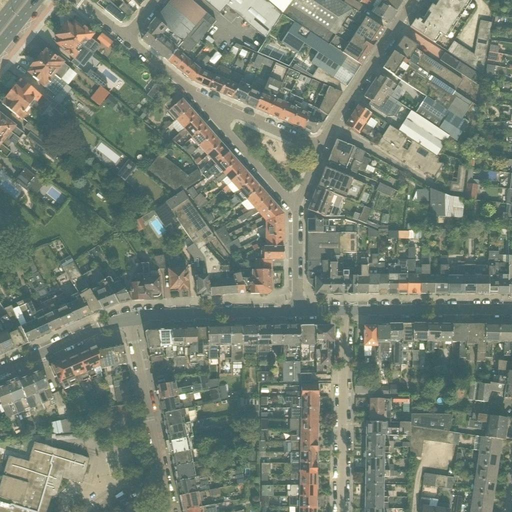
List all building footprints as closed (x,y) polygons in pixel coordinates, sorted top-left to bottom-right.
[(127,17),(117,8),(108,0),(104,0),(109,4),(105,10),(120,23),(122,23),(126,18),(127,17)] [(120,0),(123,3),(134,14),(138,9),(129,0),(120,0)] [(179,47),(207,14),(206,14),(189,0),(171,0),(144,32),(147,34),(141,40),(164,59),(167,61),(174,53),(179,47)] [(226,5),(248,23),(267,39),(268,37),(282,15),(281,15),(264,0),(202,0),(219,14),(226,5)] [(264,0),(281,15),(292,0),(264,0)] [(378,40),(384,30),(359,13),(339,0),(292,0),(281,15),(282,15),(361,66),(367,56),(378,40)] [(339,0),(359,13),(367,0),(339,0)] [(396,12),(403,0),(377,0),(381,3),(381,2),(384,4),(396,12)] [(439,0),(436,5),(457,18),(469,0),(468,0),(439,0)] [(374,14),(388,23),(396,12),(384,4),(381,2),(381,3),(374,14)] [(134,14),(123,3),(117,8),(127,17),(126,18),(128,20),(134,14)] [(418,15),(410,27),(433,42),(439,33),(445,36),(457,18),(436,5),(433,3),(427,12),(430,14),(426,21),(418,15)] [(268,37),(288,49),(294,39),(316,53),(310,63),(323,71),(317,80),(336,88),(340,82),(347,87),(361,66),(282,15),(268,37)] [(62,28),(63,28),(61,30),(79,44),(93,55),(100,46),(91,38),(93,35),(84,28),(83,29),(74,22),(71,26),(67,23),(66,24),(65,23),(62,28)] [(491,23),(485,22),(483,34),(489,35),(491,23)] [(64,52),(74,59),(73,60),(71,63),(77,68),(90,52),(79,44),(61,30),(60,30),(57,35),(56,36),(60,40),(57,44),(66,51),(64,52)] [(477,33),(476,39),(488,41),(489,35),(483,34),(477,33)] [(113,43),(102,34),(97,40),(108,48),(113,43)] [(403,37),(393,52),(407,61),(455,92),(462,80),(416,50),(418,47),(403,37)] [(488,41),(476,39),(475,45),(487,47),(488,41)] [(459,45),(454,42),(447,52),(452,55),(459,45)] [(458,59),(464,49),(459,45),(452,55),(458,59)] [(487,47),(475,45),(473,55),(475,56),(470,63),(484,66),(487,47)] [(489,52),(498,54),(499,47),(490,45),(489,52)] [(186,58),(188,55),(189,54),(179,47),(174,53),(167,61),(177,69),(186,58)] [(247,52),(242,49),(241,51),(239,55),(245,57),(247,52)] [(463,62),(470,53),(464,49),(458,59),(463,62)] [(50,54),(48,52),(46,51),(43,55),(42,54),(37,60),(45,67),(45,68),(60,80),(69,68),(51,54),(50,54)] [(393,52),(383,69),(426,97),(461,120),(472,103),(455,92),(407,61),(393,52)] [(497,62),(498,54),(489,52),(487,61),(497,62)] [(482,77),(445,53),(440,61),(480,86),(482,77)] [(470,53),(463,62),(468,66),(470,63),(475,56),(473,55),(470,53)] [(182,73),(194,59),(188,55),(186,58),(177,69),(182,73)] [(201,70),(204,67),(205,65),(210,59),(206,56),(199,64),(194,59),(182,73),(192,82),(201,70)] [(261,64),(263,58),(257,56),(255,61),(261,64)] [(32,77),(50,91),(47,95),(58,104),(60,105),(72,90),(65,84),(66,84),(60,80),(45,68),(45,67),(37,60),(31,68),(32,69),(28,73),(33,76),(32,77)] [(288,67),(292,69),(295,65),(297,62),(293,60),(288,67)] [(470,63),(468,66),(482,74),(484,66),(470,63)] [(261,96),(255,109),(268,115),(280,87),(283,81),(288,69),(275,64),(265,87),(264,89),(261,96)] [(217,70),(205,65),(204,67),(201,70),(192,82),(208,89),(215,73),(217,70)] [(227,79),(215,73),(208,89),(221,94),(227,79)] [(221,94),(232,99),(240,82),(242,78),(230,73),(227,79),(221,94)] [(397,86),(379,74),(371,86),(390,98),(397,86)] [(107,84),(103,80),(98,85),(103,89),(107,84)] [(319,83),(312,80),(310,85),(317,88),(319,83)] [(42,117),(51,105),(41,96),(34,91),(35,91),(26,84),(21,81),(17,86),(17,85),(16,87),(14,87),(12,90),(12,91),(11,92),(28,106),(29,106),(42,117)] [(251,87),(240,82),(232,99),(243,104),(251,87)] [(251,87),(243,104),(255,109),(261,96),(264,89),(265,87),(253,82),(252,84),(251,87)] [(325,98),(329,88),(323,85),(318,96),(324,98),(325,98)] [(390,98),(371,86),(364,97),(371,101),(368,105),(387,117),(397,102),(390,98)] [(100,87),(90,99),(99,106),(109,94),(100,87)] [(268,115),(279,120),(290,96),(290,95),(292,92),(280,87),(268,115)] [(328,116),(343,93),(329,88),(325,98),(324,98),(319,110),(328,116)] [(6,99),(2,104),(6,108),(15,115),(22,120),(26,115),(24,113),(28,106),(11,92),(10,93),(9,94),(7,96),(7,97),(6,99)] [(290,96),(279,120),(291,125),(299,109),(303,100),(290,95),(290,96)] [(111,108),(112,109),(118,103),(109,96),(104,103),(106,104),(110,108),(111,108)] [(190,108),(182,99),(181,101),(176,96),(165,106),(169,111),(168,112),(176,120),(190,108)] [(461,120),(426,97),(415,114),(449,136),(457,141),(467,124),(461,120)] [(67,111),(63,108),(60,105),(58,104),(54,109),(59,113),(63,116),(67,111)] [(373,115),(359,106),(352,116),(366,125),(370,119),(373,115)] [(299,109),(291,125),(303,131),(312,109),(307,107),(304,112),(299,109)] [(319,110),(313,107),(312,109),(303,131),(312,135),(316,133),(328,116),(319,110)] [(176,120),(184,129),(198,117),(190,108),(176,120)] [(436,156),(449,136),(415,114),(411,111),(398,132),(436,156)] [(0,133),(12,143),(15,146),(24,134),(10,123),(0,114),(0,133)] [(352,116),(345,126),(360,135),(362,131),(366,126),(366,125),(352,116)] [(183,138),(188,134),(192,138),(205,126),(198,117),(184,129),(179,134),(178,134),(172,140),(176,143),(183,137),(183,138)] [(164,131),(172,124),(169,121),(161,128),(164,131)] [(46,139),(41,135),(37,132),(38,131),(28,123),(24,128),(30,132),(30,133),(43,143),(43,142),(46,139)] [(171,131),(174,129),(175,128),(172,124),(164,131),(167,135),(171,131)] [(199,147),(213,135),(205,126),(192,138),(199,147)] [(436,156),(398,132),(389,126),(381,139),(377,146),(403,163),(405,161),(433,179),(445,164),(438,163),(439,158),(436,156)] [(482,140),(489,139),(488,131),(481,132),(482,140)] [(12,143),(0,133),(0,152),(7,158),(11,152),(7,149),(12,143)] [(30,133),(27,137),(44,151),(48,146),(43,142),(43,143),(30,133)] [(207,156),(221,144),(213,135),(199,147),(207,156)] [(449,137),(445,145),(448,147),(451,146),(455,140),(449,137)] [(359,156),(362,150),(336,140),(332,151),(367,166),(369,160),(359,156)] [(215,165),(229,153),(221,144),(207,156),(215,165)] [(327,162),(356,174),(359,168),(365,171),(367,166),(332,151),(327,162)] [(219,177),(237,161),(229,153),(215,165),(211,168),(207,172),(203,176),(207,180),(215,173),(219,177)] [(182,192),(183,191),(202,179),(197,170),(188,176),(159,154),(147,170),(176,192),(179,188),(182,192)] [(245,170),(237,161),(219,177),(215,181),(218,185),(226,177),(231,183),(245,170)] [(33,170),(37,173),(42,167),(38,164),(33,170)] [(20,175),(32,184),(36,178),(37,177),(25,168),(20,175)] [(367,185),(325,168),(317,187),(334,194),(343,198),(359,204),(367,185)] [(231,183),(238,191),(239,191),(253,179),(245,170),(231,183)] [(32,184),(20,175),(15,181),(27,190),(28,189),(32,184)] [(36,178),(32,184),(28,189),(36,195),(44,184),(36,178)] [(246,200),(260,188),(253,179),(239,191),(234,195),(242,205),(246,200)] [(379,183),(376,190),(390,197),(394,190),(379,183)] [(476,201),(478,185),(467,183),(465,199),(476,201)] [(464,186),(451,184),(450,192),(463,193),(464,186)] [(313,199),(336,209),(338,208),(343,198),(334,194),(317,187),(313,199)] [(268,197),(260,188),(246,200),(254,209),(268,197)] [(215,239),(188,200),(183,191),(182,192),(166,203),(177,220),(181,225),(194,244),(198,250),(204,246),(215,239)] [(248,212),(243,215),(238,218),(241,222),(258,213),(262,218),(276,205),(268,197),(254,209),(248,212)] [(450,218),(462,219),(464,199),(453,197),(450,218)] [(335,209),(336,209),(313,199),(308,210),(311,212),(317,214),(324,217),(325,217),(332,217),(335,209)] [(170,224),(177,220),(166,203),(153,211),(155,215),(156,214),(165,228),(170,224)] [(511,220),(511,204),(509,204),(507,213),(503,213),(502,219),(508,219),(508,220),(511,220)] [(262,218),(265,222),(265,225),(266,225),(284,225),(284,214),(276,205),(262,218)] [(379,229),(379,226),(367,221),(372,210),(364,207),(359,218),(358,221),(378,229),(379,229)] [(143,223),(155,215),(153,211),(134,222),(139,231),(145,228),(143,223)] [(210,214),(205,218),(208,223),(213,219),(210,214)] [(311,219),(308,219),(308,234),(335,233),(335,227),(328,227),(328,220),(322,220),(317,219),(317,217),(311,215),(311,219)] [(113,227),(117,233),(133,223),(128,217),(113,227)] [(265,236),(284,236),(284,225),(266,225),(265,225),(265,236)] [(216,230),(228,254),(241,248),(237,239),(231,241),(224,226),(216,230)] [(409,231),(409,239),(421,239),(422,231),(413,231),(409,231)] [(330,256),(330,261),(342,261),(342,253),(355,253),(355,233),(335,233),(308,234),(307,256),(330,256)] [(265,248),(284,248),(284,236),(265,236),(265,248)] [(201,294),(202,297),(210,296),(208,281),(204,259),(198,250),(194,244),(187,249),(193,259),(197,294),(201,294)] [(210,296),(223,296),(220,265),(220,264),(204,246),(198,250),(204,259),(208,281),(210,296)] [(272,260),(284,260),(284,248),(265,248),(263,248),(263,260),(255,260),(255,265),(244,265),(244,268),(255,269),(255,270),(271,270),(272,260)] [(421,268),(415,268),(415,248),(408,248),(408,260),(408,261),(408,295),(422,295),(422,268),(421,268)] [(488,295),(498,295),(498,276),(498,255),(498,252),(488,252),(488,266),(489,266),(488,295)] [(19,260),(23,269),(28,267),(32,276),(38,273),(30,254),(19,260)] [(429,254),(422,254),(421,266),(421,268),(422,268),(422,295),(435,295),(435,275),(429,275),(429,254)] [(371,261),(371,264),(368,264),(368,294),(378,294),(378,263),(378,255),(372,255),(372,261),(371,261)] [(503,264),(503,255),(498,255),(498,276),(498,295),(508,295),(508,276),(508,264),(503,264)] [(160,270),(166,270),(166,265),(163,256),(152,257),(160,270)] [(315,294),(330,294),(330,261),(330,256),(307,256),(307,280),(308,280),(315,288),(315,294)] [(134,265),(135,265),(136,284),(131,284),(131,293),(126,293),(131,301),(144,301),(142,267),(141,264),(142,264),(136,257),(131,261),(134,265)] [(448,295),(449,268),(448,268),(448,257),(440,257),(440,275),(435,275),(435,295),(448,295)] [(356,274),(356,276),(356,294),(368,294),(368,264),(368,258),(360,258),(360,266),(360,276),(357,276),(357,274),(356,274)] [(342,261),(330,261),(330,294),(343,294),(342,271),(342,261)] [(398,261),(398,264),(398,295),(408,295),(408,261),(398,261)] [(82,277),(81,277),(73,262),(63,269),(74,287),(78,293),(92,316),(102,311),(82,277)] [(179,290),(187,289),(187,281),(187,276),(186,276),(186,269),(178,270),(177,263),(168,264),(170,292),(179,291),(179,290)] [(384,275),(384,263),(378,263),(378,294),(388,295),(388,275),(384,275)] [(144,301),(149,300),(150,297),(157,297),(158,297),(159,296),(160,295),(159,274),(157,271),(149,272),(148,264),(142,264),(141,264),(142,267),(144,301)] [(223,264),(220,265),(220,264),(220,265),(223,296),(238,294),(233,278),(230,279),(229,266),(223,267),(223,264)] [(388,275),(388,295),(398,295),(398,264),(388,264),(388,275)] [(464,295),(464,277),(464,264),(462,264),(462,266),(458,266),(457,277),(454,277),(454,268),(449,268),(448,295),(464,295)] [(475,295),(475,266),(468,266),(468,277),(464,277),(464,295),(475,295)] [(481,266),(475,266),(475,295),(488,295),(489,266),(488,266),(481,266)] [(97,268),(90,272),(82,277),(102,311),(119,304),(104,280),(97,268)] [(273,273),(271,272),(271,270),(255,270),(239,270),(240,274),(241,280),(245,280),(245,283),(257,283),(257,280),(267,280),(267,283),(272,283),(271,278),(273,277),(273,273)] [(342,271),(343,294),(356,294),(356,276),(348,277),(348,271),(342,271)] [(52,333),(64,328),(53,304),(51,300),(50,300),(38,273),(32,276),(27,278),(39,308),(40,307),(52,333)] [(233,278),(238,294),(244,294),(241,280),(240,274),(233,275),(234,278),(233,278)] [(119,304),(131,301),(126,293),(120,283),(115,286),(111,279),(108,278),(104,280),(119,304)] [(272,292),(272,289),(272,283),(267,283),(267,280),(257,280),(257,283),(245,283),(245,280),(241,280),(244,294),(268,294),(272,292)] [(64,299),(75,323),(92,316),(78,293),(64,299)] [(53,304),(64,328),(75,323),(64,299),(62,295),(51,300),(53,304)] [(23,301),(40,339),(52,333),(40,307),(39,308),(34,310),(29,299),(23,301)] [(28,344),(40,339),(23,301),(17,304),(18,307),(13,310),(28,344)] [(0,322),(2,324),(3,327),(14,350),(28,344),(13,310),(11,306),(3,310),(6,314),(0,316),(0,322)] [(394,345),(394,358),(393,365),(401,365),(401,358),(402,354),(402,324),(389,325),(388,345),(389,345),(394,345)] [(407,358),(407,354),(407,351),(413,351),(414,324),(402,324),(402,354),(401,358),(407,358)] [(412,361),(419,361),(420,343),(427,343),(427,324),(414,324),(413,351),(412,361)] [(433,349),(438,349),(439,324),(427,324),(427,343),(427,353),(433,353),(433,349)] [(438,349),(439,349),(439,350),(443,349),(443,344),(443,342),(451,342),(452,325),(439,324),(438,349)] [(511,324),(499,325),(499,342),(503,342),(503,356),(510,356),(511,342),(511,324)] [(371,357),(377,357),(377,356),(378,356),(377,325),(377,327),(372,327),(371,325),(366,325),(365,327),(364,327),(364,346),(371,346),(371,357)] [(389,325),(377,325),(378,356),(384,356),(384,352),(389,352),(389,345),(388,345),(389,325)] [(459,342),(458,363),(458,369),(465,369),(466,359),(466,346),(466,325),(452,325),(451,342),(459,342)] [(476,362),(476,370),(484,370),(484,363),(485,325),(466,325),(466,346),(466,359),(469,359),(470,345),(477,345),(476,362)] [(499,342),(499,325),(485,325),(484,363),(491,363),(492,343),(498,343),(499,342)] [(300,374),(300,363),(300,326),(282,327),(282,353),(282,354),(283,382),(300,382),(300,374)] [(309,362),(309,351),(316,351),(316,326),(300,326),(300,363),(309,362)] [(331,365),(332,364),(332,329),(329,326),(316,326),(316,351),(316,359),(316,369),(324,369),(324,363),(326,363),(326,364),(326,365),(326,366),(327,366),(327,367),(328,367),(329,367),(330,367),(331,366),(331,365)] [(0,354),(1,356),(14,350),(3,327),(0,328),(0,354)] [(243,362),(243,353),(242,353),(242,346),(242,327),(230,328),(231,358),(231,363),(243,362)] [(242,353),(243,353),(257,353),(258,353),(258,346),(257,327),(242,327),(242,346),(242,353)] [(258,353),(264,353),(270,353),(270,346),(271,346),(270,327),(257,327),(258,346),(258,353)] [(270,327),(271,346),(277,346),(277,354),(282,354),(282,353),(282,327),(270,327)] [(213,359),(219,359),(218,328),(207,329),(208,351),(208,354),(213,354),(213,359)] [(231,358),(230,328),(218,328),(219,359),(219,363),(220,363),(225,362),(225,359),(231,358)] [(184,347),(183,329),(170,330),(172,352),(173,352),(173,357),(179,357),(179,365),(184,365),(184,358),(184,347)] [(189,356),(190,356),(190,364),(191,364),(196,364),(196,358),(195,329),(183,329),(184,347),(188,346),(189,356)] [(205,351),(207,351),(208,351),(207,329),(195,329),(196,358),(196,364),(198,364),(200,364),(199,362),(203,361),(204,361),(203,355),(204,351),(205,351)] [(152,363),(159,362),(163,361),(162,356),(161,351),(161,349),(158,330),(147,330),(145,333),(152,363)] [(170,330),(158,330),(161,349),(166,348),(166,350),(165,350),(166,358),(173,358),(173,357),(173,352),(172,352),(170,330)] [(122,381),(121,373),(119,366),(127,364),(123,344),(110,347),(117,382),(119,382),(122,381)] [(87,350),(95,368),(93,369),(96,376),(102,373),(101,370),(97,350),(96,346),(90,349),(87,350)] [(112,376),(113,379),(114,383),(117,382),(110,347),(97,350),(101,370),(104,369),(106,377),(112,376)] [(78,354),(89,379),(96,376),(93,369),(95,368),(87,350),(78,354)] [(78,384),(83,382),(89,379),(78,354),(67,359),(78,384)] [(64,390),(78,384),(67,359),(50,367),(55,378),(57,377),(64,390)] [(498,371),(503,371),(503,370),(511,371),(511,363),(498,361),(498,371)] [(163,368),(153,370),(154,377),(164,375),(163,368)] [(42,404),(44,403),(48,402),(47,400),(54,397),(42,370),(30,375),(42,404)] [(493,383),(511,386),(511,371),(503,370),(503,371),(503,377),(494,376),(493,383)] [(119,382),(120,386),(131,383),(129,371),(121,373),(122,381),(119,382)] [(36,406),(41,404),(41,405),(42,404),(30,375),(19,381),(29,407),(28,407),(30,412),(33,411),(32,408),(36,407),(36,406)] [(29,407),(19,381),(7,385),(14,404),(17,414),(18,415),(20,414),(24,412),(23,409),(28,407),(29,407)] [(133,390),(131,383),(120,386),(120,388),(121,388),(122,392),(133,390)] [(174,383),(156,386),(159,400),(189,394),(190,395),(194,394),(193,393),(209,390),(209,384),(201,385),(176,390),(174,383)] [(504,398),(511,399),(511,386),(493,383),(493,384),(490,383),(489,385),(477,384),(475,401),(489,403),(490,391),(504,393),(504,398)] [(7,385),(0,387),(0,402),(4,412),(3,412),(6,419),(17,414),(14,404),(7,385)] [(319,392),(319,386),(302,386),(302,392),(292,392),(292,398),(318,398),(318,392),(319,392)] [(390,386),(390,394),(400,394),(400,386),(390,386)] [(134,396),(133,390),(122,392),(123,399),(134,396)] [(163,414),(181,410),(181,408),(192,406),(190,395),(189,394),(159,400),(162,414),(163,414)] [(135,403),(134,396),(123,399),(124,405),(135,403)] [(318,398),(292,398),(291,398),(291,409),(301,409),(318,409),(318,398)] [(391,412),(391,407),(391,400),(384,400),(384,399),(370,399),(369,412),(391,412)] [(164,425),(166,427),(166,428),(197,421),(195,408),(182,411),(181,410),(163,414),(165,421),(164,423),(164,425)] [(291,420),(318,420),(318,409),(301,409),(291,409),(291,414),(292,414),(291,420)] [(390,423),(391,412),(369,412),(369,422),(386,423),(387,423),(390,423)] [(504,418),(473,414),(469,413),(468,419),(472,419),(471,422),(487,424),(487,427),(507,430),(507,428),(506,427),(507,419),(504,418)] [(411,415),(410,423),(410,427),(425,429),(431,429),(437,430),(442,431),(448,432),(450,432),(452,415),(411,415)] [(63,434),(77,432),(73,418),(60,421),(63,434)] [(166,428),(166,429),(165,431),(166,434),(167,435),(169,443),(187,439),(187,438),(193,437),(191,428),(197,427),(197,429),(213,427),(212,425),(211,418),(197,421),(166,428)] [(318,420),(291,420),(290,420),(289,431),(296,431),(318,431),(318,425),(317,425),(318,420)] [(410,436),(410,427),(410,423),(405,423),(399,423),(399,429),(387,429),(387,423),(386,423),(369,422),(366,422),(366,435),(389,436),(410,436)] [(36,432),(33,425),(26,428),(29,435),(36,432)] [(423,440),(425,429),(410,427),(410,436),(410,439),(423,440)] [(482,437),(501,440),(504,440),(505,433),(507,432),(507,430),(487,427),(486,431),(482,431),(481,437),(482,437)] [(296,431),(296,436),(291,436),(291,442),(317,442),(317,437),(318,437),(318,431),(296,431)] [(389,442),(389,436),(366,435),(366,437),(365,438),(365,441),(366,442),(366,447),(394,448),(394,442),(389,442)] [(482,437),(480,451),(499,455),(499,454),(500,454),(499,454),(500,446),(501,446),(500,445),(501,440),(482,437)] [(171,454),(192,450),(191,444),(188,445),(187,439),(169,443),(169,444),(168,445),(169,448),(170,448),(171,454)] [(291,442),(291,446),(291,453),(318,452),(318,447),(317,446),(317,442),(291,442)] [(0,511),(46,511),(51,496),(56,497),(62,478),(82,484),(89,459),(34,443),(28,462),(9,456),(0,486),(0,511)] [(394,448),(366,447),(366,452),(365,454),(365,459),(383,459),(384,459),(384,453),(394,453),(394,448)] [(194,457),(192,450),(171,454),(173,460),(172,462),(172,464),(174,465),(174,467),(192,464),(191,458),(194,457)] [(247,461),(256,462),(256,452),(248,451),(247,461)] [(498,459),(499,455),(480,451),(478,465),(496,468),(497,468),(496,468),(498,460),(499,460),(499,459),(498,459)] [(291,463),(291,464),(318,463),(318,452),(291,453),(291,463)] [(383,465),(383,459),(365,459),(365,464),(366,465),(366,471),(394,472),(394,471),(394,466),(388,465),(383,465)] [(291,464),(291,469),(290,469),(290,474),(317,474),(317,470),(318,470),(318,463),(291,464)] [(192,464),(174,467),(175,473),(174,474),(175,477),(176,478),(177,482),(195,478),(193,470),(196,469),(195,464),(192,464)] [(475,479),(494,482),(495,482),(494,482),(496,474),(497,473),(496,473),(496,468),(478,465),(475,479)] [(365,485),(383,486),(384,477),(393,477),(398,477),(398,471),(394,471),(394,472),(366,471),(366,476),(364,477),(364,480),(365,481),(365,485)] [(237,484),(244,483),(242,473),(239,473),(236,478),(237,484)] [(317,479),(317,474),(290,474),(290,479),(300,479),(300,485),(317,485),(317,479)] [(177,488),(179,497),(197,494),(195,486),(200,486),(199,483),(209,481),(208,475),(195,478),(177,482),(178,488),(177,488)] [(474,493),(493,496),(492,495),(493,487),(494,488),(494,487),(494,482),(475,479),(474,493)] [(316,485),(317,485),(300,485),(300,486),(290,486),(290,492),(287,492),(287,497),(289,497),(290,496),(316,496),(316,485)] [(383,491),(383,486),(365,485),(365,486),(364,488),(364,490),(365,492),(365,497),(393,497),(393,492),(383,491)] [(261,486),(261,496),(266,497),(273,497),(273,492),(270,492),(270,486),(261,486)] [(183,511),(200,508),(199,500),(206,499),(204,492),(197,494),(179,497),(181,507),(182,508),(183,511)] [(493,496),(474,493),(472,507),(491,510),(491,509),(490,509),(491,501),(492,501),(491,501),(492,496),(493,496)] [(299,507),(317,507),(317,502),(316,501),(316,496),(290,496),(289,497),(289,507),(294,507),(299,507)] [(388,509),(388,503),(393,503),(393,497),(365,497),(365,502),(364,503),(364,508),(383,509),(388,509)] [(436,511),(437,508),(429,507),(430,499),(427,499),(427,498),(421,498),(419,509),(423,509),(422,511),(436,511)]
